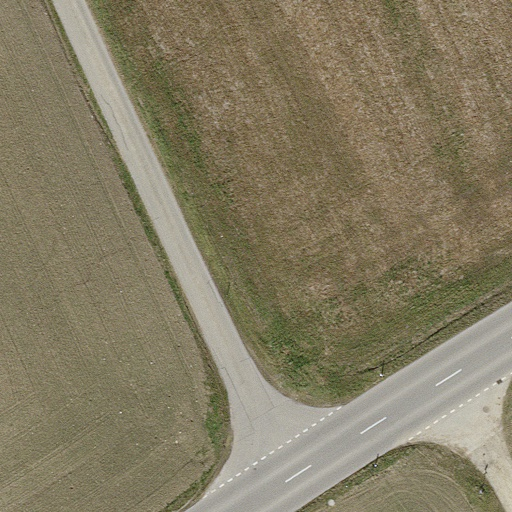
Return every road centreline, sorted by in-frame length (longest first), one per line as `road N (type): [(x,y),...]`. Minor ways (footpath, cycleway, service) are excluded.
road 1 (residential): [(71,0),(288,482)]
road 2 (tertiary): [(511,340),(288,482)]
road 3 (track): [(511,492),(451,377)]
